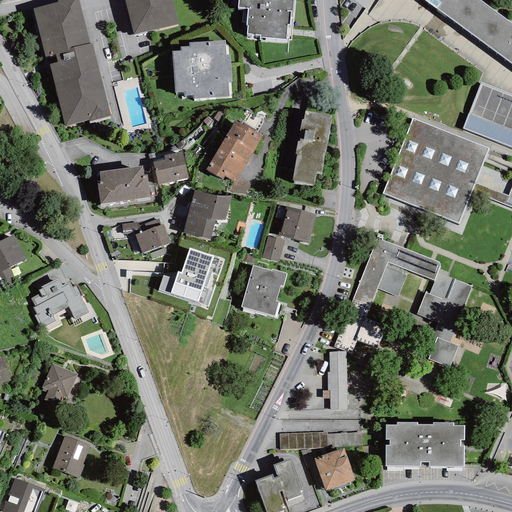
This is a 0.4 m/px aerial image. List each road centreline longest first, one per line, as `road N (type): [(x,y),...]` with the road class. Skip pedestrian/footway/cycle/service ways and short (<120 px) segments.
road 1 (residential): [(223,511),(329,281),(343,218),(327,0)]
road 2 (residential): [(109,291),(189,511)]
road 3 (tertiary): [(345,511),(433,493),(511,507)]
road 4 (residential): [(109,291),(0,200)]
road 5 (residential): [(57,161),(109,291)]
road 6 (residential): [(0,39),(57,161)]
